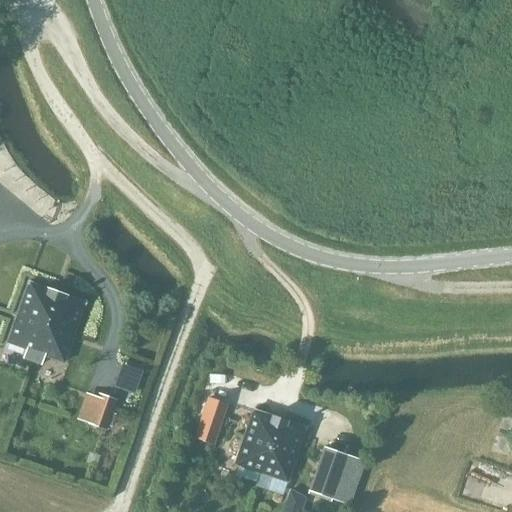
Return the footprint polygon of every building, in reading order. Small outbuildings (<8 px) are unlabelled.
[(32,362),(56,292),(28,282),(27,284),(7,343),(26,349),(22,358),(32,362)] [(85,302),(56,292),(32,362),(41,365),(44,356),(63,363),(84,304),(85,302)] [(99,394),(88,424),(105,430),(116,400),(99,394)] [(207,399),(194,437),(213,444),(226,405),(207,399)] [(232,465),(286,484),(305,429),(252,410),(232,465)] [(308,491),(332,500),(347,457),(323,449),(308,491)]
